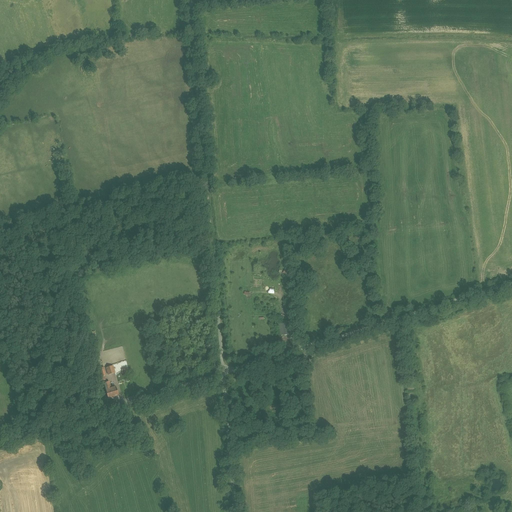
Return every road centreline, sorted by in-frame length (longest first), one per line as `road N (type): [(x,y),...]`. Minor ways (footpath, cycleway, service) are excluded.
road 1 (unclassified): [(222,373),(191,0)]
road 2 (unclassified): [(511,282),(222,373)]
road 3 (unclassified): [(222,373),(0,441)]
road 4 (unclassified): [(234,511),(222,373)]
